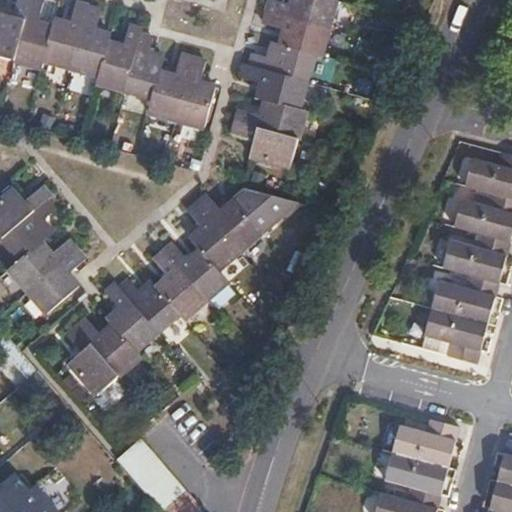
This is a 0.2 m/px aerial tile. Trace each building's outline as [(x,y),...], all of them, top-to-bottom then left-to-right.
[(0,56),(42,68),(45,61),(99,76),(98,83),(153,98),(150,112),(205,128),(216,88),(201,83),(206,62),(181,56),(176,76),(161,72),(165,58),(150,53),(153,38),(141,35),(142,29),(130,26),(125,47),(109,42),(111,36),(96,32),(101,11),(77,4),(71,24),(56,20),(54,27),(39,23),(44,3),(34,0),(17,0),(13,16),(0,12),(0,56)] [(254,140),(251,156),(285,165),(301,110),(296,108),(311,54),(318,56),(334,0),(293,0),(293,5),(273,0),(270,0),(264,24),(285,30),(282,46),(274,44),(270,58),(255,54),(251,67),(247,65),(242,78),(263,83),(259,98),(266,100),(261,115),(240,109),(234,135),(254,140)] [(511,155),(503,153),(499,166),(474,159),(466,187),(491,194),(511,199),(511,155)] [(49,313),(81,286),(70,274),(86,260),(69,241),(53,254),(43,242),(54,233),(44,221),(55,210),(48,201),(51,197),(44,187),(27,201),(16,189),(0,202),(0,232),(23,259),(11,269),(49,313)] [(220,271),(242,251),(301,203),(248,189),(222,211),(208,195),(189,212),(202,229),(190,239),(201,250),(189,260),(175,244),(156,261),(169,277),(158,288),(153,282),(141,293),(131,281),(121,289),(117,284),(107,293),(121,309),(109,320),(114,326),(103,336),(88,319),(69,336),(83,352),(71,363),(98,395),(142,357),(137,352),(180,314),(185,320),(229,282),(220,271)] [(463,200),(454,228),(480,235),(506,242),(508,231),(511,217),(511,199),(491,194),(487,207),(463,200)] [(452,241),(444,269),(469,276),(495,283),(499,268),(502,255),(507,256),(511,243),(506,242),(480,235),(477,248),(452,241)] [(441,281),(433,309),(484,323),(487,310),(491,296),(496,297),(500,284),(495,283),(469,276),(465,288),(441,281)] [(450,342),(447,357),(478,365),(481,352),(489,354),(492,340),(496,326),(484,323),(433,309),(426,336),(450,342)] [(393,453),(444,467),(452,440),(457,442),(461,428),(431,420),(427,433),(400,426),(393,453)] [(195,511),(200,508),(141,440),(119,459),(164,511),(195,511)] [(511,441),(509,441),(505,456),(509,457),(502,483),(511,485),(511,441)] [(432,508),(438,509),(442,496),(436,495),(444,467),(393,453),(385,480),(411,487),(408,501),(432,508)] [(35,511),(43,506),(16,473),(0,487),(0,511),(35,511)] [(511,511),(511,485),(502,483),(494,510),(490,509),(489,511),(511,511)] [(431,511),(432,508),(408,501),(382,494),(376,511),(431,511)]
